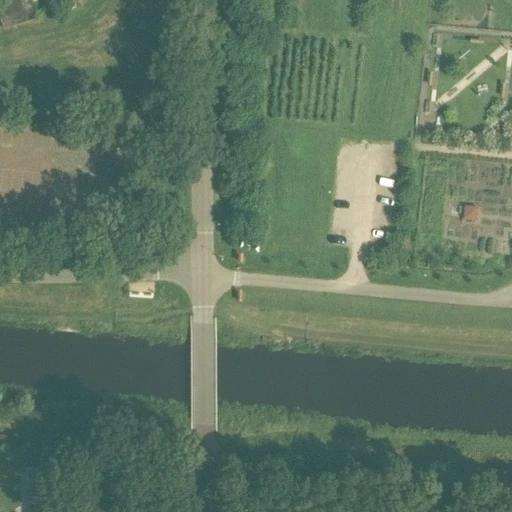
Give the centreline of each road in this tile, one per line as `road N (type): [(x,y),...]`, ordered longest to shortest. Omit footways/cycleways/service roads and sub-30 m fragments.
road 1 (track): [(511,352),(273,334),(202,308)]
road 2 (track): [(204,448),(274,429),(511,453)]
road 3 (track): [(204,448),(256,459),(511,469)]
road 4 (tertiary): [(202,271),(202,0)]
road 5 (tertiary): [(207,511),(202,271)]
road 6 (unclassified): [(202,271),(0,275)]
